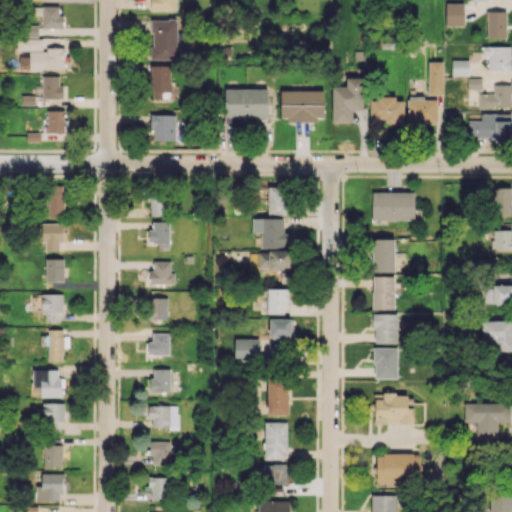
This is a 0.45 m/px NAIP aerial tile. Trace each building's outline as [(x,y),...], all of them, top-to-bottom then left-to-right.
[(150,0),(151,10),(176,10),(175,0),(150,0)] [(445,26),(463,25),(463,2),(445,2),(445,26)] [(61,27),(60,5),(33,6),(33,15),(41,14),(41,28),(61,27)] [(487,37),(506,37),(506,11),(486,11),(487,37)] [(178,59),(178,42),(182,42),(181,19),(150,20),(151,59),(178,59)] [(64,69),(63,47),(42,48),(42,38),(16,39),(17,50),(29,50),(29,70),(64,69)] [(487,69),(510,70),(510,46),(482,45),(482,55),(488,55),(487,69)] [(468,76),(468,59),(451,60),(451,76),(468,76)] [(441,94),(442,62),(428,61),(427,93),(441,94)] [(169,65),(150,65),(151,98),(170,98),(169,65)] [(41,98),(60,98),(60,76),(41,76),(41,98)] [(332,122),(352,122),(352,110),(362,110),(362,77),(345,77),(346,85),(331,86),(332,122)] [(481,88),(480,77),(467,77),(467,89),(481,88)] [(510,107),(510,84),(493,84),(493,93),(478,93),(478,107),(510,107)] [(224,119),(266,120),(267,89),(224,88),(224,119)] [(323,120),(323,90),(280,90),(279,120),(323,120)] [(403,100),(395,100),(395,97),(369,97),(369,121),(403,121),(403,100)] [(408,97),(407,122),(437,123),(437,97),(408,97)] [(63,132),(64,110),(46,110),(45,132),(63,132)] [(494,119),(494,113),(480,113),(480,120),(467,120),(468,138),(489,138),(489,142),(510,141),(510,119),(494,119)] [(175,140),(175,114),(151,114),(151,140),(175,140)] [(48,217),(64,216),(63,185),(47,185),(48,217)] [(267,213),(287,213),(287,186),(267,186),(267,213)] [(511,213),(510,187),(492,187),(493,214),(511,213)] [(413,220),(414,192),(371,191),(371,219),(413,220)] [(149,196),(150,215),(168,215),(168,196),(149,196)] [(284,217),(252,217),(252,232),(260,232),(260,246),(284,246),(284,217)] [(158,242),(158,249),(168,249),(169,221),(152,221),(152,229),(148,229),(147,242),(158,242)] [(58,250),(58,242),(63,242),(63,222),(42,223),(42,250),(58,250)] [(511,249),(511,229),(491,229),(491,249),(511,249)] [(394,238),(371,238),(372,271),(394,271),(394,238)] [(291,268),(291,250),(257,251),(257,269),(291,268)] [(63,258),(45,257),(44,280),(63,281),(63,258)] [(147,283),(173,284),(174,272),(170,272),(170,261),(152,260),(152,270),(147,270),(147,283)] [(372,309),(394,309),(393,275),(372,276),(372,309)] [(484,304),(511,303),(511,284),(483,285),(484,304)] [(266,314),(286,314),(286,288),(266,288),(266,314)] [(61,293),(42,294),(42,320),(61,320),(61,293)] [(167,297),(148,297),(149,319),(167,319),(167,297)] [(397,313),(373,313),(373,342),(397,342),(397,313)] [(268,337),(290,337),(291,319),(269,318),(268,337)] [(481,321),(482,349),(511,348),(511,344),(511,320),(481,321)] [(62,329),(47,329),(47,335),(40,335),(40,345),(48,345),(48,361),(63,361),(62,329)] [(168,355),(169,333),(152,333),(152,341),(148,341),(147,354),(168,355)] [(259,338),(234,338),(234,361),(259,361),(259,338)] [(396,378),(396,347),(373,347),(373,378),(396,378)] [(511,356),(493,355),(493,372),(510,372),(511,356)] [(170,391),(169,368),(150,369),(150,391),(170,391)] [(57,369),(32,369),(32,386),(39,386),(39,396),(63,396),(62,378),(57,378),(57,369)] [(267,415),(287,414),(287,379),(266,379),(267,415)] [(374,398),(374,424),(412,423),(412,408),(407,408),(407,393),(382,393),(382,398),(374,398)] [(62,402),(42,403),(43,429),(62,429),(62,402)] [(463,421),(476,422),(475,444),(497,445),(497,421),(510,421),(510,403),(464,402),(463,421)] [(178,428),(178,406),(145,405),(145,419),(151,419),(151,428),(178,428)] [(286,422),(264,421),(264,459),(286,459),(286,422)] [(169,440),(148,441),(148,455),(152,455),(152,464),(170,464),(169,440)] [(61,444),(43,445),(43,467),(62,467),(61,444)] [(376,481),(420,480),(419,453),(375,454),(376,481)] [(286,483),(286,463),(262,463),(262,483),(286,483)] [(61,500),(62,473),(41,472),(41,486),(35,485),(35,500),(61,500)] [(151,490),(151,500),(167,500),(167,477),(147,477),(147,490),(151,490)] [(511,511),(511,492),(489,492),(488,511),(511,511)] [(395,511),(396,495),(371,494),(370,511),(395,511)] [(289,511),(289,500),(258,500),(257,511),(289,511)]
